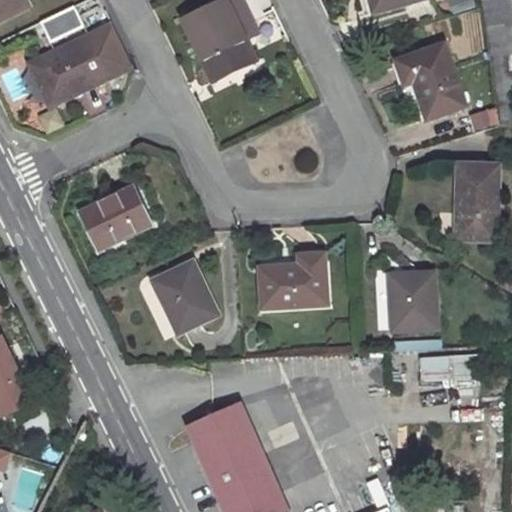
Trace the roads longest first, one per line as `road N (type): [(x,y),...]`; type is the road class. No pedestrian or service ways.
road 1 (residential): [(298,0),(365,161),(347,193),(312,209),(230,211),(177,97)]
road 2 (tertiary): [(0,190),(158,511)]
road 3 (residential): [(177,97),(0,190)]
